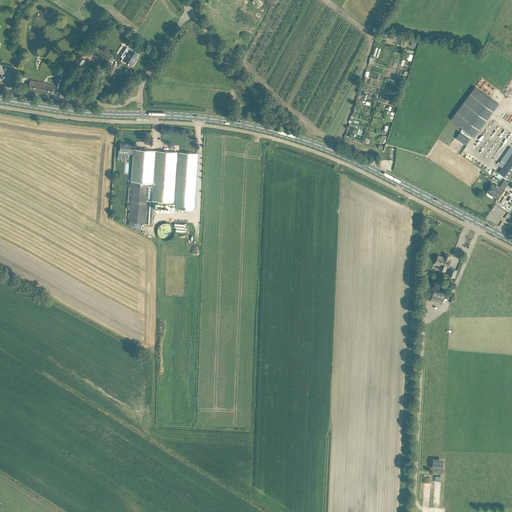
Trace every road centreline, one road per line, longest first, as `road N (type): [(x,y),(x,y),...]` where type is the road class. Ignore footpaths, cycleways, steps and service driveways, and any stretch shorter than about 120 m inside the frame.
road 1 (unclassified): [(511,248),(280,140),(199,124),(0,106)]
road 2 (primary): [(511,240),(298,137),(178,115),(0,99)]
road 3 (unclassified): [(188,9),(139,96),(121,105),(0,89)]
